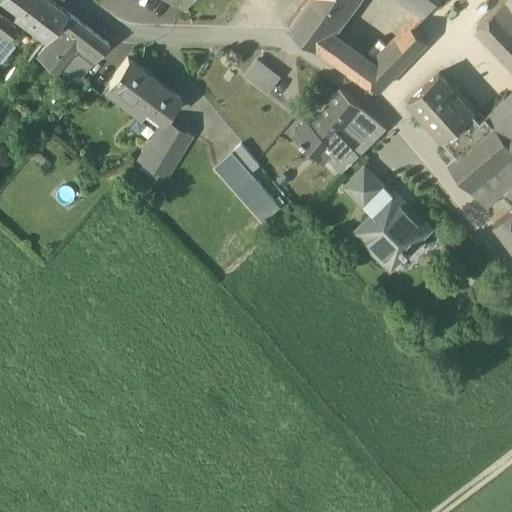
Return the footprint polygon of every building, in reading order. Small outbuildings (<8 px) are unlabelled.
[(67,12),(50,0),(10,0),(19,7),(14,14),(45,39),(67,12)] [(332,0),(330,2),(326,0),(307,0),(289,26),(319,48),(320,48),(319,48),(349,7),(339,0),(332,0)] [(413,0),(427,10),(435,0),(413,0)] [(511,2),(510,0),(504,0),(478,26),(511,60),(511,2)] [(0,14),(0,61),(1,62),(15,45),(7,38),(16,27),(0,14)] [(108,43),(70,14),(37,57),(54,70),(55,70),(66,79),(77,66),(84,71),(108,43)] [(411,24),(375,62),(348,42),(336,59),(378,91),(426,42),(426,39),(411,24)] [(273,75),(247,56),(237,68),(263,88),(273,75)] [(127,58),(113,76),(114,76),(109,84),(126,97),(123,100),(141,114),(149,103),(166,116),(180,98),(127,58)] [(474,111),(439,73),(410,100),(445,138),(474,111)] [(313,124),(312,125),(331,141),(340,130),(361,105),(341,89),(313,124)] [(511,104),(505,96),(485,115),(493,123),(448,161),(470,188),(511,152),(511,104)] [(361,105),(340,130),(345,135),(343,137),(359,153),(366,145),(359,138),(366,130),(364,128),(374,117),(361,105)] [(474,111),(445,138),(449,143),(440,151),(448,161),(493,123),(485,115),(481,119),(474,111)] [(374,117),(364,128),(366,130),(359,138),(366,145),(385,127),(374,117)] [(189,135),(164,119),(148,145),(173,161),(189,135)] [(313,124),(307,120),(295,134),(301,139),(300,140),(304,143),(305,142),(319,154),(331,141),(312,125),(313,124)] [(340,130),(331,141),(319,154),(324,158),(327,154),(326,153),(343,137),(345,135),(340,130)] [(343,137),(326,153),(327,154),(342,169),(359,153),(343,137)] [(233,151),(253,174),(262,166),(242,143),(233,151)] [(173,161),(148,145),(140,158),(165,174),(173,161)] [(233,151),(215,166),(235,189),(253,174),(233,151)] [(511,152),(470,188),(487,208),(504,192),(511,184),(511,152)] [(365,166),(346,185),(365,205),(384,186),(365,166)] [(262,221),(280,206),(253,174),(235,189),(262,221)] [(394,192),(356,230),(392,267),(405,254),(409,251),(408,250),(430,229),(394,192)] [(511,210),(494,224),(511,247),(511,210)]
